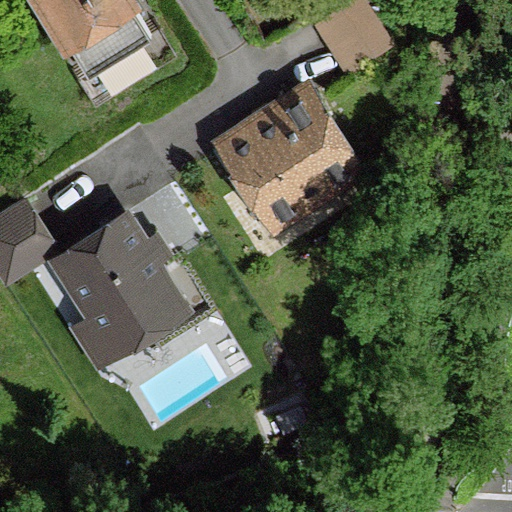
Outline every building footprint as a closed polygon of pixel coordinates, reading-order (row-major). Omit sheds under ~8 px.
[(133,0),(47,0),(92,72),(154,32),(133,0)] [(366,0),(354,0),(321,21),(351,68),(393,42),(366,0)] [(312,86),(227,143),(275,218),(361,162),(312,86)] [(0,260),(10,275),(57,244),(29,198),(0,216),(0,260)] [(63,254),(119,344),(184,300),(127,213),(63,254)]
